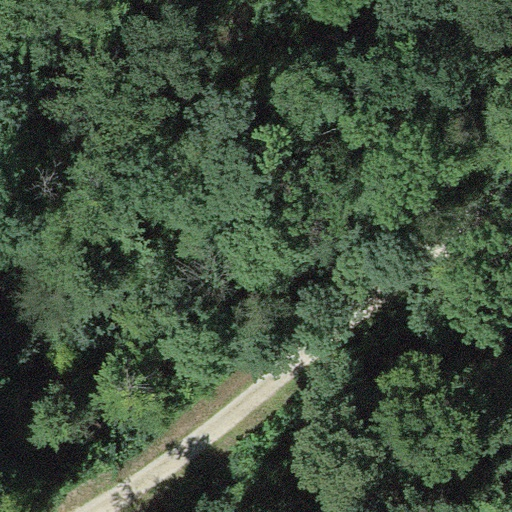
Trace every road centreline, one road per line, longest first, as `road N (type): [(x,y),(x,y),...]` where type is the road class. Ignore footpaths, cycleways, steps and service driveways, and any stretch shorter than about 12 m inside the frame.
road 1 (track): [(114,500),(172,169),(311,46),(381,0)]
road 2 (track): [(94,511),(165,470),(392,281),(511,195)]
